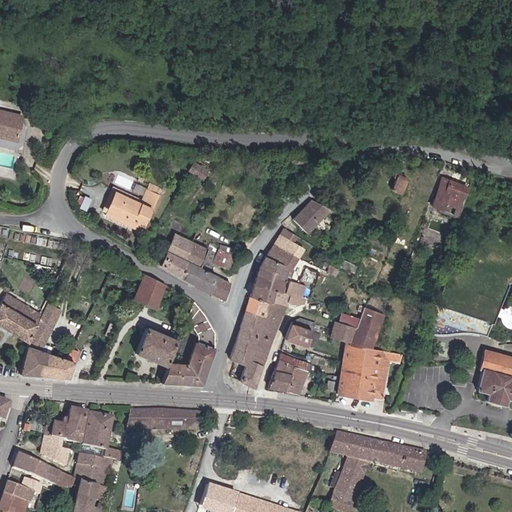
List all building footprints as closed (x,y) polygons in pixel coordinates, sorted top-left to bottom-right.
[(0,111),(0,136),(14,140),(19,116),(0,111)] [(204,177),(209,169),(193,161),(189,169),(189,170),(204,177)] [(398,176),(393,190),(401,193),(406,180),(398,176)] [(457,208),(466,188),(439,177),(431,197),(457,208)] [(138,202),(109,188),(100,207),(99,210),(139,229),(148,209),(151,210),(159,194),(145,188),(138,202)] [(310,199),(291,219),(305,233),(328,209),(310,199)] [(289,268),(302,245),(290,239),(294,234),(283,229),(263,256),(289,268)] [(204,247),(170,231),(162,249),(184,259),(195,265),(204,247)] [(227,268),(234,253),(217,245),(209,262),(226,271),(227,268)] [(184,259),(162,249),(154,265),(176,276),(184,259)] [(289,268),(263,256),(257,265),(283,276),(288,277),(291,270),(289,268)] [(233,282),(195,265),(184,259),(176,276),(225,299),(233,282)] [(349,278),(353,268),(344,264),(339,274),(349,278)] [(280,284),(283,276),(257,265),(250,283),(281,294),(284,285),(280,284)] [(154,308),(163,283),(141,275),(131,299),(154,308)] [(250,283),(248,295),(284,305),(286,300),(297,303),(300,295),(294,293),(298,283),(289,280),(287,287),(284,285),(281,294),(250,283)] [(456,332),(465,331),(474,332),(486,334),(494,316),(497,306),(499,300),(447,281),(428,332),(442,334),(448,333),(456,332)] [(0,295),(0,326),(24,339),(37,312),(1,294),(0,295)] [(244,308),(264,315),(247,359),(261,364),(284,305),(248,295),(244,308)] [(165,362),(159,383),(198,386),(213,348),(213,330),(202,311),(194,301),(188,319),(197,333),(196,341),(193,340),(183,362),(165,362)] [(17,372),(65,376),(77,350),(70,349),(64,359),(50,353),(52,346),(43,344),(60,308),(48,303),(26,346),(19,367),(17,372)] [(363,306),(355,326),(333,319),(327,335),(346,340),(335,392),(370,399),(370,396),(381,397),(389,360),(400,361),(401,353),(367,348),(380,314),(366,307),(363,306)] [(503,309),(497,306),(494,316),(500,318),(502,323),(505,327),(510,328),(511,327),(511,306),(508,307),(503,309)] [(264,315),(244,308),(228,361),(244,364),(247,359),(264,315)] [(303,345),(308,330),(289,323),(283,337),(303,345)] [(174,338),(142,326),(131,353),(162,365),(174,338)] [(511,358),(484,350),(479,367),(482,368),(476,388),(488,391),(486,400),(503,405),(505,396),(511,397),(511,358)] [(301,394),(306,371),(279,357),(266,387),(301,394)] [(238,379),(252,388),(261,364),(247,359),(244,364),(238,379)] [(66,407),(62,425),(65,426),(82,430),(87,412),(66,407)] [(192,432),(196,413),(131,409),(125,432),(192,432)] [(81,446),(104,450),(105,448),(110,416),(87,412),(82,430),(65,426),(61,442),(81,446)] [(39,454),(63,466),(68,450),(60,448),(61,442),(65,426),(62,425),(48,422),(39,454)] [(348,458),(327,507),(340,511),(347,511),(369,462),(417,475),(425,453),(337,433),(328,453),(348,458)] [(79,455),(113,460),(117,461),(119,451),(105,448),(104,450),(81,446),(79,455)] [(25,474),(42,481),(46,482),(54,485),(58,475),(16,452),(10,468),(25,474)] [(110,474),(113,460),(79,455),(76,467),(110,474)] [(106,488),(110,474),(76,467),(72,480),(106,488)] [(42,481),(25,474),(20,487),(6,482),(1,494),(26,503),(29,498),(36,500),(42,481)] [(72,480),(58,475),(54,485),(64,489),(66,485),(76,488),(68,511),(97,511),(106,488),(72,480)] [(23,511),(26,503),(1,494),(0,497),(0,511),(23,511)]
